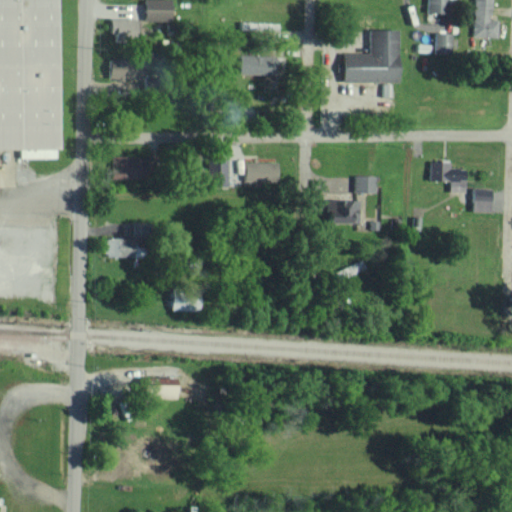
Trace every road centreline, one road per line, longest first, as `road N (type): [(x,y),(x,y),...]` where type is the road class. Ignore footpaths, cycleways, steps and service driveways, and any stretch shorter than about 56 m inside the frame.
road 1 (residential): [(74,511),(83,0)]
road 2 (residential): [(81,136),(511,136)]
road 3 (residential): [(299,292),(309,0)]
road 4 (residential): [(506,292),(511,85)]
